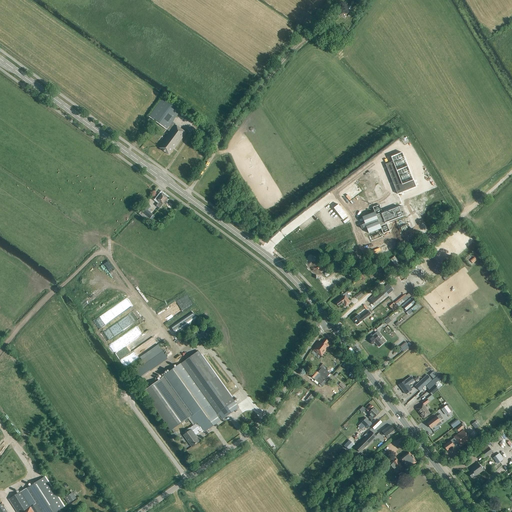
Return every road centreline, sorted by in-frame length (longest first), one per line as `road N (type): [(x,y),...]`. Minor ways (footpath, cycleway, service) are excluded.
road 1 (primary): [(330,324),(268,257),(0,59)]
road 2 (unclassified): [(142,511),(259,425),(319,328),(330,324)]
road 3 (primary): [(469,511),(330,324)]
road 4 (track): [(337,321),(462,214)]
